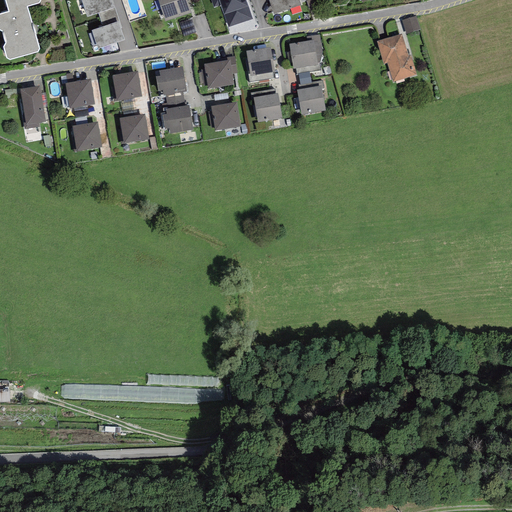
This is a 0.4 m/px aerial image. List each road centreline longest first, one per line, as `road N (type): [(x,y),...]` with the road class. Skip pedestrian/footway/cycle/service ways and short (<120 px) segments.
road 1 (unclassified): [(0,459),(214,449),(384,388),(511,370)]
road 2 (residential): [(0,78),(448,0)]
road 3 (track): [(287,422),(511,395)]
